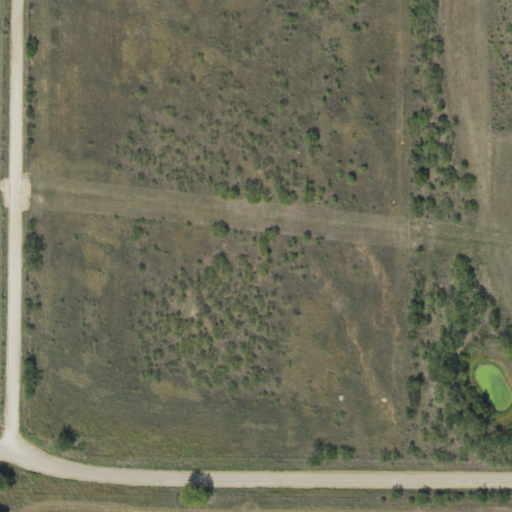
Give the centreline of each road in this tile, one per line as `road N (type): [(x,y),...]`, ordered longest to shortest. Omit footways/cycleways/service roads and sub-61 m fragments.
road 1 (residential): [(511,504),(133,496),(33,436),(0,436)]
road 2 (residential): [(33,436),(30,0)]
